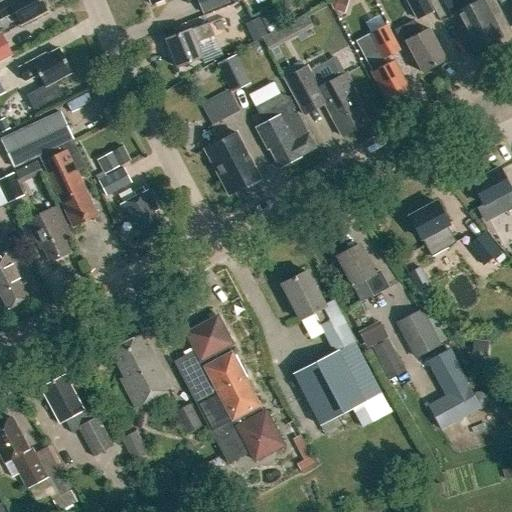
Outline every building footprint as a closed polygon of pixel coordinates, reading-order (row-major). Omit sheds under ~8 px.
[(0,18),(13,12),(19,25),(46,11),(40,0),(4,0),(0,2),(0,18)] [(225,0),(194,0),(200,14),(226,3),(225,0)] [(428,0),(408,0),(416,14),(432,5),(428,0)] [(456,0),(462,9),(455,13),(474,50),(501,36),(482,0),(456,0)] [(191,21),(186,8),(163,18),(169,31),(191,21)] [(257,18),(243,25),(251,41),(265,34),(257,18)] [(406,39),(420,71),(445,60),(430,28),(420,32),(414,18),(395,27),(401,41),(406,39)] [(208,23),(165,39),(177,67),(201,57),(195,42),(213,35),(208,23)] [(370,34),(379,50),(364,58),(371,72),(386,100),(408,89),(394,61),(389,63),(385,56),(398,50),(385,26),(370,34)] [(0,34),(0,61),(11,56),(0,34)] [(59,49),(47,55),(46,54),(17,69),(24,81),(38,74),(45,87),(72,72),(59,49)] [(249,79),(235,51),(216,61),(230,89),(249,79)] [(315,90),(304,68),(284,79),(299,108),(319,97),(341,136),(368,123),(359,106),(361,105),(351,87),(353,86),(346,73),(315,90)] [(269,149),(279,168),(300,157),(300,156),(315,148),(296,112),(291,116),(288,111),(294,108),(288,97),(280,94),(254,108),(262,122),(254,126),(267,150),(269,149)] [(101,111),(107,121),(119,114),(113,104),(101,111)] [(40,155),(73,227),(97,216),(75,169),(83,165),(72,140),(73,140),(60,113),(2,140),(14,167),(40,155)] [(3,118),(0,120),(0,130),(1,133),(9,129),(3,118)] [(234,130),(203,148),(218,176),(221,177),(229,192),(232,190),(236,191),(239,189),(240,185),(258,175),(234,130)] [(94,160),(102,175),(128,161),(120,146),(94,160)] [(97,180),(105,195),(133,181),(125,165),(97,180)] [(497,197),(505,211),(511,207),(511,196),(509,191),(510,190),(499,168),(471,184),(482,205),(497,197)] [(12,172),(0,177),(0,186),(7,201),(22,194),(12,172)] [(120,204),(139,241),(162,229),(153,211),(157,209),(147,190),(120,204)] [(436,203),(409,217),(420,239),(421,239),(431,257),(456,243),(446,225),(448,225),(436,203)] [(43,248),(50,262),(69,253),(63,240),(71,236),(57,207),(49,211),(49,210),(27,220),(40,249),(43,248)] [(483,234),(468,246),(483,264),(498,252),(483,234)] [(379,270),(373,273),(358,245),(337,256),(361,301),(388,287),(379,270)] [(28,298),(21,285),(25,283),(9,252),(0,256),(0,294),(7,309),(28,298)] [(428,286),(419,268),(408,274),(418,291),(428,286)] [(343,438),(389,414),(352,343),(355,341),(332,298),(322,303),(305,271),(279,284),(298,319),(311,312),(332,353),(292,374),(318,425),(332,417),(343,438)] [(420,310),(397,322),(415,356),(438,344),(420,310)] [(174,361),(179,371),(180,371),(230,461),(251,450),(256,459),(285,444),(266,410),(264,412),(260,404),(231,351),(231,352),(227,345),(231,343),(217,316),(186,332),(196,350),(174,361)] [(378,322),(358,333),(366,349),(370,346),(387,338),(378,322)] [(122,383),(135,407),(170,388),(148,345),(145,347),(139,335),(110,350),(126,380),(122,383)] [(438,379),(458,368),(448,350),(428,361),(438,379)] [(78,429),(93,456),(112,446),(90,405),(82,409),(63,375),(40,388),(59,423),(64,420),(71,432),(78,429)] [(172,412),(185,435),(196,428),(183,406),(172,412)] [(0,459),(3,460),(4,463),(11,459),(26,488),(46,477),(31,448),(28,449),(11,418),(0,423),(0,459)] [(136,432),(121,440),(132,459),(147,451),(136,432)] [(47,477),(56,496),(51,498),(57,510),(76,501),(59,470),(47,477)]
